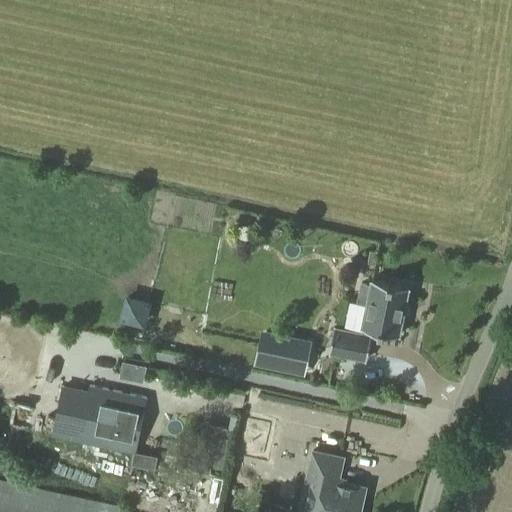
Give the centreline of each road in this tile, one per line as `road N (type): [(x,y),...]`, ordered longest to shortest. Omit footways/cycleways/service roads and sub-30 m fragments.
road 1 (unknown): [(443,450),(410,432),(411,416),(398,403),(46,327)]
road 2 (unclassified): [(427,511),(443,450),(511,281)]
